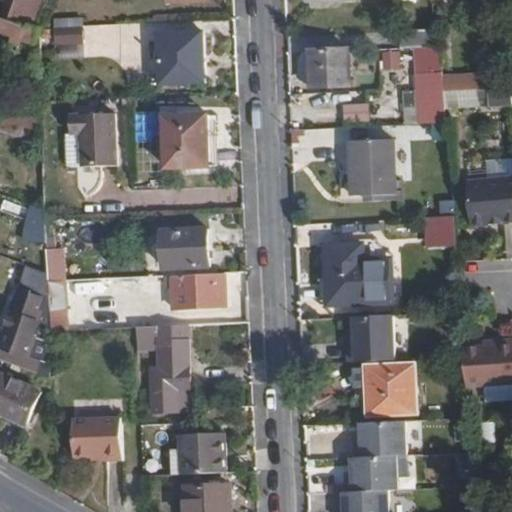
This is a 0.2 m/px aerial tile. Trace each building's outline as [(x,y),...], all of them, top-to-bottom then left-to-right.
[(9,0),(0,27),(0,30),(36,44),(41,29),(33,26),(41,0),(9,0)] [(84,17),(56,20),(59,59),(88,56),(84,17)] [(41,28),(42,61),(54,61),(54,27),(41,28)] [(438,29),(403,30),(403,46),(439,45),(438,29)] [(162,85),(207,83),(205,31),(159,33),(162,85)] [(352,48),(311,50),(313,89),(353,87),(352,48)] [(386,50),(385,70),(401,71),(402,51),(386,50)] [(442,55),(422,57),(423,74),(444,72),(442,55)] [(448,123),(444,72),(423,74),(418,74),(421,124),(448,123)] [(511,88),(489,90),(490,97),(490,106),(511,105),(511,88)] [(347,124),(372,123),(372,104),(346,105),(347,124)] [(40,120),(2,112),(0,118),(0,127),(36,136),(40,120)] [(117,113),(71,115),(72,134),(82,134),(84,167),(120,166),(117,113)] [(160,144),(159,113),(141,114),(142,145),(160,144)] [(168,169),(213,168),(211,114),(166,116),(168,169)] [(397,140),(351,141),(353,196),(372,196),(372,202),(406,201),(405,182),(399,182),(397,140)] [(473,226),(511,222),(511,177),(469,181),(473,226)] [(28,229),(45,232),(49,207),(32,204),(28,229)] [(430,245),(462,245),(461,214),(429,215),(430,245)] [(172,268),(219,266),(217,226),(171,229),(172,268)] [(365,244),(327,245),(329,306),(394,304),(392,259),(366,260),(365,244)] [(65,249),(48,250),(50,281),(67,280),(68,280),(65,249)] [(227,273),(173,276),(174,310),(228,307),(227,273)] [(67,280),(50,281),(53,331),(62,330),(61,309),(69,309),(67,280)] [(19,290),(1,345),(44,362),(52,343),(51,314),(41,310),(41,298),(19,290)] [(394,314),(356,316),(357,339),(348,339),(349,360),(396,357),(394,314)] [(189,325),(138,328),(139,350),(160,350),(161,368),(153,368),(154,414),(191,412),(190,391),(192,391),(189,325)] [(465,348),(469,390),(511,386),(511,340),(498,342),(498,345),(485,347),(465,348)] [(370,415),(420,414),(418,364),(368,366),(370,415)] [(43,392),(3,373),(0,378),(0,412),(28,425),(43,392)] [(107,460),(125,459),(123,416),(75,418),(76,456),(95,455),(107,455),(107,460)] [(355,438),(356,458),(399,456),(408,455),(407,421),(362,423),(363,437),(355,438)] [(184,475),(229,473),(227,432),(182,434),(184,475)] [(347,472),(348,492),(391,491),(401,490),(399,456),(356,458),(354,458),(355,472),(347,472)] [(233,511),(233,485),(187,487),(187,511),(233,511)] [(391,511),(391,491),(348,492),(338,493),(339,511),(391,511)]
